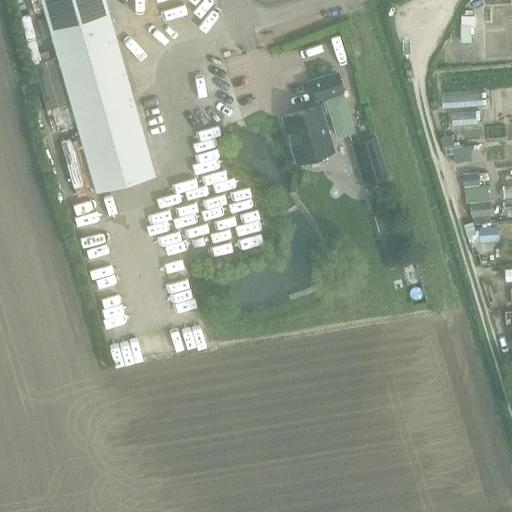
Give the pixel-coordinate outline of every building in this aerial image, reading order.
[(40,19),(45,36),(53,34),(58,53),(58,54),(58,56),(33,63),(42,97),(46,109),(71,102),(94,185),(151,170),(126,79),(105,0),(43,0),(48,17),(40,19)] [(511,7),(491,9),(492,30),(511,29),(511,38),(511,7)] [(474,15),(461,15),(461,24),(475,24),(474,15)] [(312,81),(318,98),(326,96),(334,93),(344,90),(339,73),(312,81)] [(334,93),(326,96),(329,107),(338,105),(334,93)] [(481,114),(480,93),(458,94),(459,114),(481,114)] [(286,117),(300,161),(335,151),(321,105),(286,117)] [(511,107),(491,108),(491,126),(511,125),(511,107)] [(367,177),(388,174),(383,132),(362,135),(367,177)] [(452,134),(441,137),(443,147),(454,144),(452,134)] [(477,171),(462,172),(463,184),(478,183),(477,171)] [(244,186),(255,184),(253,176),(230,182),(235,201),(247,198),(244,186)] [(490,199),(470,201),(471,214),(472,214),(489,212),(491,212),(490,199)] [(104,202),(86,206),(91,228),(109,223),(104,202)] [(390,211),(375,215),(380,231),(395,227),(390,211)] [(489,212),(472,214),(473,223),(490,221),(489,212)] [(497,226),(478,226),(479,240),(498,239),(497,226)] [(135,329),(114,228),(95,233),(101,263),(99,263),(114,333),(135,329)] [(394,231),(379,236),(388,268),(403,264),(394,231)]
